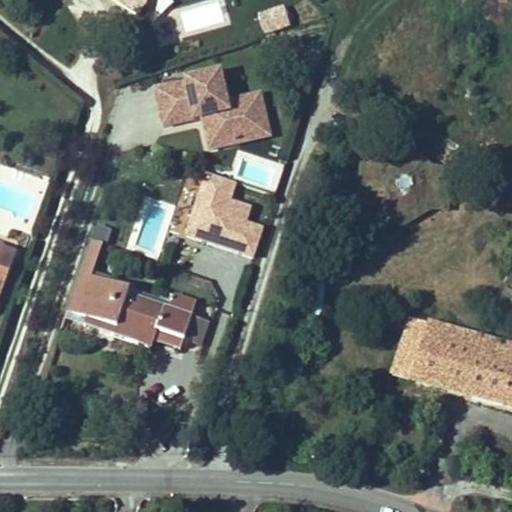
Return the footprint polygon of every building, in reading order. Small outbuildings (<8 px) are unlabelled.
[(106,0),(139,19),(150,0),(106,0)] [(282,11),(259,19),(265,40),(288,32),(282,11)] [(197,88),(166,94),(173,131),(212,124),(218,156),(263,148),(255,106),(237,109),(231,79),(196,85),(197,88)] [(271,103),(255,106),(263,148),(279,145),(271,103)] [(401,177),(382,176),(372,215),(387,219),(409,237),(434,222),(450,222),(447,181),(429,180),(415,166),(401,177)] [(106,233),(93,270),(109,275),(122,238),(106,233)] [(22,265),(0,257),(0,298),(11,302),(22,265)] [(98,311),(128,321),(125,332),(123,336),(162,349),(165,339),(192,348),(194,341),(203,316),(199,314),(203,302),(188,297),(184,310),(133,292),(136,284),(109,275),(93,270),(81,305),(98,311)] [(0,314),(6,316),(11,302),(0,298),(0,314)] [(128,321),(98,311),(95,322),(125,332),(128,321)] [(221,322),(203,316),(194,341),(212,347),(221,322)] [(511,349),(419,325),(403,379),(503,406),(511,408),(511,349)]
